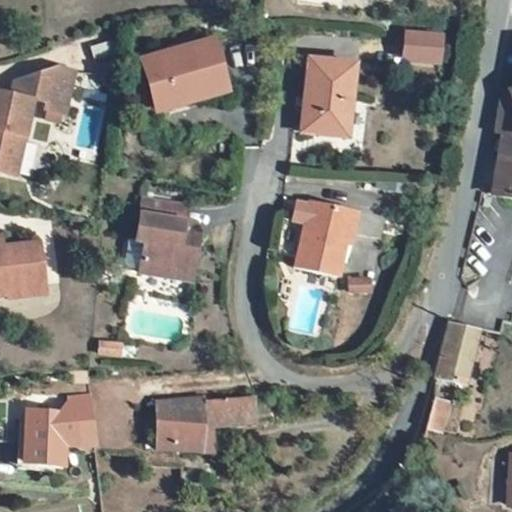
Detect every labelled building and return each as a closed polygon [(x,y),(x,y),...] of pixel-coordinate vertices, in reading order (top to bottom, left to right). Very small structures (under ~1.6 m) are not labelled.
[(226,92),(212,40),(142,60),(157,113),(226,92)] [(119,56),(115,43),(91,49),(94,62),(119,56)] [(355,65),(309,60),(301,133),(347,138),(355,65)] [(0,173),(16,177),(33,100),(46,103),(45,110),(64,115),(73,72),(59,69),(14,83),(11,97),(0,93),(0,173)] [(511,91),(509,93),(511,98),(501,103),(500,113),(511,116),(511,91)] [(511,116),(500,113),(496,133),(503,134),(492,196),(511,199),(511,116)] [(186,208),(143,200),(136,242),(144,243),(139,274),(190,282),(198,238),(182,235),(186,208)] [(341,210),(310,203),(294,269),(337,278),(344,246),(349,247),(357,215),(341,210)] [(6,289),(44,284),(38,244),(2,249),(0,237),(0,297),(6,297),(6,289)] [(44,284),(6,289),(6,297),(7,300),(45,295),(44,284)] [(465,385),(477,334),(449,327),(436,378),(465,385)] [(123,344),(98,341),(96,357),(121,359),(123,344)] [(204,400),(157,404),(155,451),(213,454),(214,441),(215,428),(256,425),(258,425),(255,398),(253,398),(209,401),(205,402),(204,400)] [(440,434),(449,404),(436,400),(427,431),(440,434)] [(64,468),(68,414),(26,411),(22,465),(64,468)]
